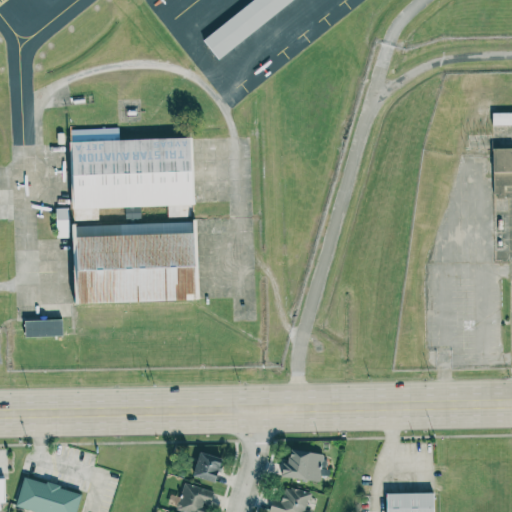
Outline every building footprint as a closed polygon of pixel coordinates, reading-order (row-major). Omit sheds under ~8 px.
[(202,41),(253,0),(294,0),(218,61),(202,41)] [(493,114),(511,113),(511,126),(493,127),(493,114)] [(70,129),(118,127),(118,139),(191,138),(194,202),(194,206),(192,207),(193,219),(167,220),(167,207),(98,211),(98,220),(74,221),(73,206),(70,143),(70,129)] [(494,195),(492,156),(492,148),(511,147),(511,186),(504,186),(505,194),(494,195)] [(71,238),(70,225),(195,220),(199,299),(199,304),(73,308),(71,238)] [(23,337),(62,336),(62,320),(23,321),(23,337)] [(321,480),(322,452),(289,451),(289,462),(282,462),(281,478),(321,480)] [(221,459),(199,452),(192,476),(214,482),(221,459)] [(75,511),(81,493),(23,477),(15,507),(34,511),(75,511)] [(213,491),(180,482),(173,508),(185,511),(202,511),(205,505),(210,506),(213,491)] [(310,511),(311,511),(306,509),(310,493),(285,487),(281,502),(272,500),(268,511),(310,511)] [(386,511),(433,511),(433,493),(386,493),(386,511)]
